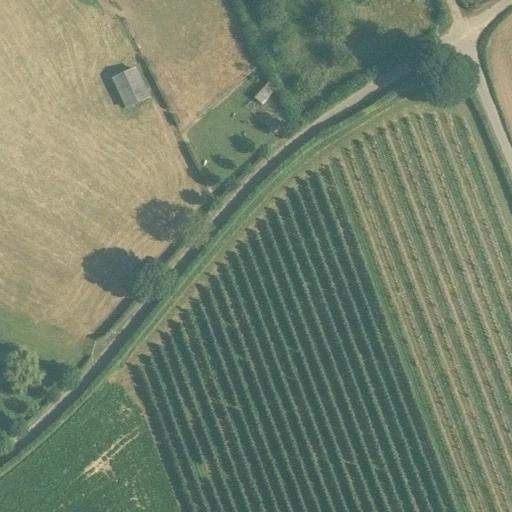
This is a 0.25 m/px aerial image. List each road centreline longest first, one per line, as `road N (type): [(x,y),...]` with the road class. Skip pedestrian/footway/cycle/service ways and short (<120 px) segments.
road 1 (residential): [(0,446),(35,421),(278,148),(462,33)]
road 2 (residential): [(462,33),(511,178)]
